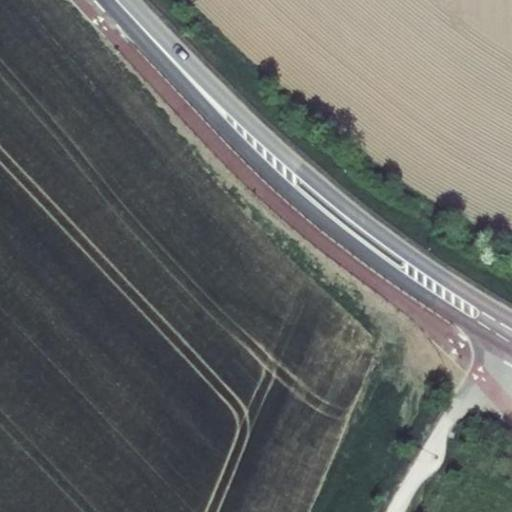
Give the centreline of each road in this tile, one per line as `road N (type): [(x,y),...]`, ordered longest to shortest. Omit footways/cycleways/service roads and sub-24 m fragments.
road 1 (tertiary): [(128,12),(208,117),(302,212),(366,263),(511,353)]
road 2 (tertiary): [(511,319),(358,217),(128,12)]
